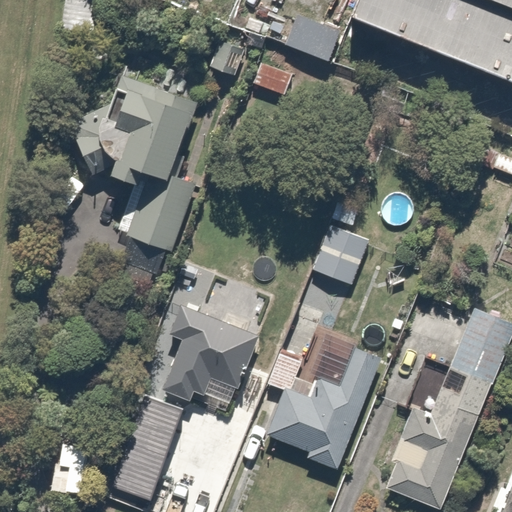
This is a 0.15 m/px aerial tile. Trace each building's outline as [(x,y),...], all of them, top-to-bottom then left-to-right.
[(511,0),(355,0),(351,12),(511,77),(511,0)] [(202,100),(105,80),(97,122),(69,120),(59,152),(75,182),(148,186),(150,177),(191,179),(202,100)] [(140,193),(123,248),(175,262),(194,194),(150,188),(143,186),(140,193)] [(363,231),(325,223),(313,277),(351,285),(363,231)] [(294,298),(273,289),(260,318),(282,327),(294,298)] [(254,337),(167,308),(150,358),(166,363),(149,411),(187,424),(194,405),(205,409),(212,389),(234,396),(254,337)] [(511,329),(511,326),(468,314),(448,376),(473,379),(470,389),(498,394),(499,386),(511,329)] [(337,475),(376,386),(348,374),(342,387),(320,377),(309,401),(283,390),(260,442),(337,475)] [(410,511),(449,511),(490,399),(439,381),(427,415),(407,408),(374,499),(410,511)] [(511,511),(511,465),(510,465),(493,511),(511,511)]
